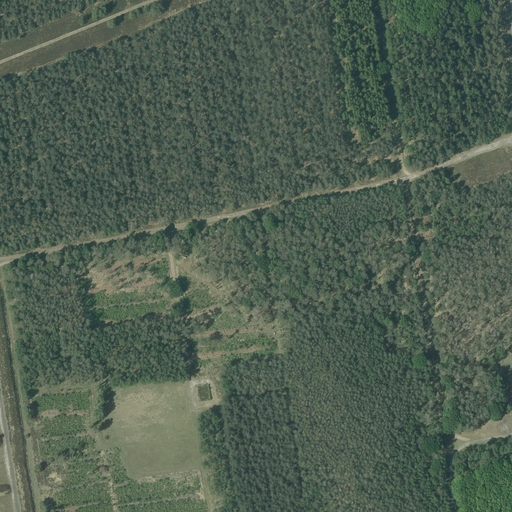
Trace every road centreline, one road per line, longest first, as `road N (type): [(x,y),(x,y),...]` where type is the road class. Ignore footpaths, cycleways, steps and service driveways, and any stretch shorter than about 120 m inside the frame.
road 1 (track): [(0,259),(407,178),(511,136)]
road 2 (track): [(380,0),(446,431),(475,442)]
road 3 (track): [(166,227),(209,511)]
road 4 (track): [(0,61),(151,0)]
road 5 (track): [(511,434),(458,450),(450,468),(457,511)]
